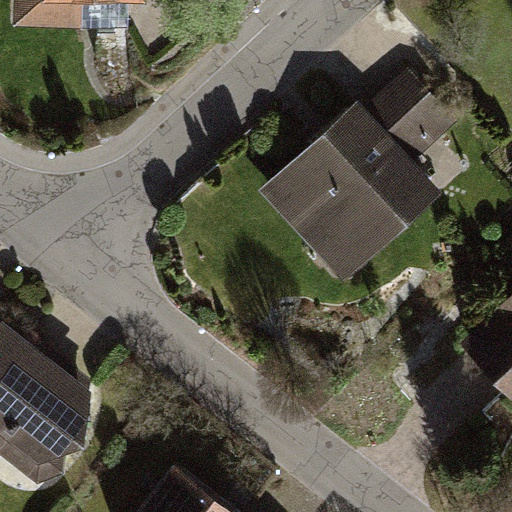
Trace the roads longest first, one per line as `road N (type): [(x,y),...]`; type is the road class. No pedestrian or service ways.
road 1 (residential): [(391,511),(68,255)]
road 2 (residential): [(338,0),(68,255)]
